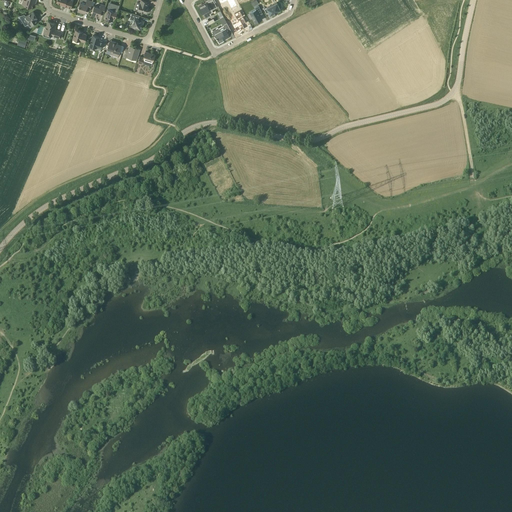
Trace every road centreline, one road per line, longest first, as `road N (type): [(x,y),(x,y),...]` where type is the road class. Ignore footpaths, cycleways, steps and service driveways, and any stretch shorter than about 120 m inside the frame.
road 1 (unclassified): [(0,249),(44,207),(154,158),(201,124),(304,141),(443,101),(457,84),(473,0)]
road 2 (residential): [(187,2),(213,53),(290,12),(294,0)]
